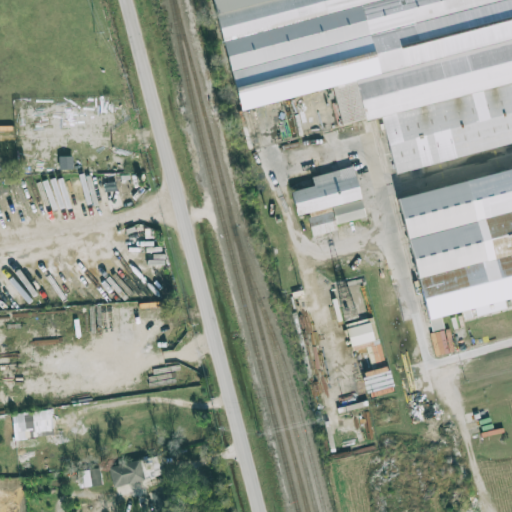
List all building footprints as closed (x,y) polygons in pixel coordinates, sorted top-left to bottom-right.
[(211,0),(511,0),(511,142),(394,172),(381,119),(341,128),(331,90),(241,114),(211,0)] [(59,169),(72,169),(72,156),(59,156),(59,169)] [(365,217),(353,166),(311,176),(314,186),(291,191),(297,215),(307,213),(312,235),(337,229),(335,224),(365,217)] [(464,183),(511,170),(511,299),(427,321),(417,282),(484,264),(464,183)] [(345,324),(351,347),(378,339),(372,317),(345,324)] [(434,356),(454,351),(449,329),(430,333),(434,356)] [(11,414),(15,440),(54,434),(50,409),(11,414)] [(162,475),(157,455),(108,467),(113,487),(162,475)] [(78,486),(101,485),(100,469),(77,470),(78,486)]
